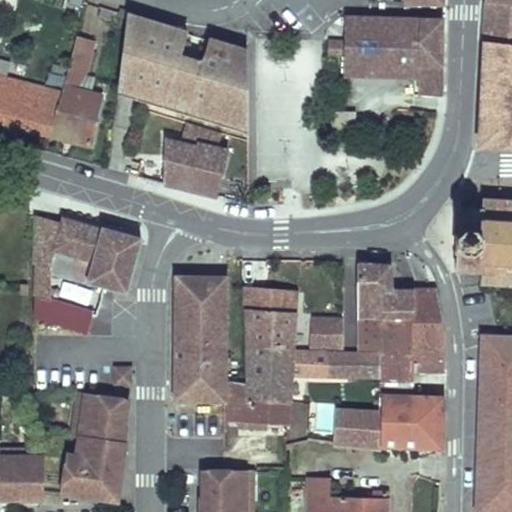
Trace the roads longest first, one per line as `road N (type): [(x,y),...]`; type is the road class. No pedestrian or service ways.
road 1 (residential): [(407,217),(424,231),(441,270),(455,329),(458,511)]
road 2 (residential): [(186,219),(154,267),(149,511)]
road 3 (tertiary): [(186,219),(282,233),(369,228),(407,217)]
road 4 (tertiary): [(0,162),(186,219)]
road 5 (tertiary): [(454,158),(464,0)]
